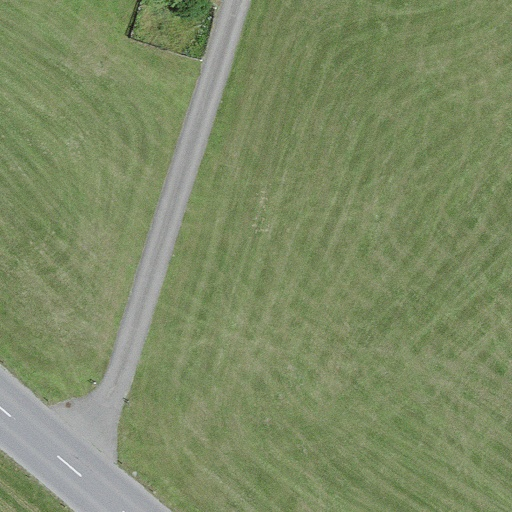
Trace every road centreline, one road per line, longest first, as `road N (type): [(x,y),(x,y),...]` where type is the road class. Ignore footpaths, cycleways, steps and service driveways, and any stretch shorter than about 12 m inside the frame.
road 1 (track): [(72,470),(92,446),(246,0)]
road 2 (tertiary): [(122,511),(0,408)]
